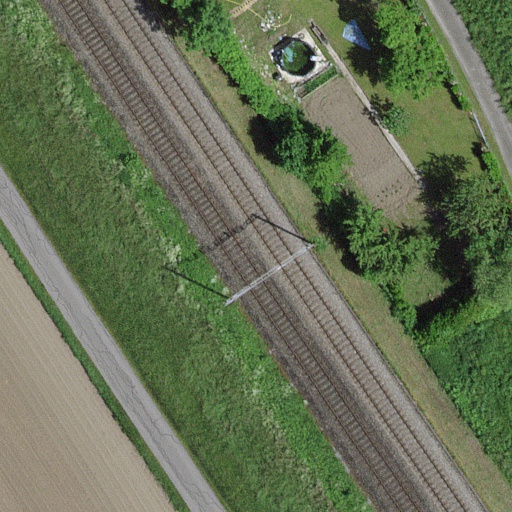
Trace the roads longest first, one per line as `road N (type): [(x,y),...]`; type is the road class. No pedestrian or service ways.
road 1 (unclassified): [(214,511),(0,194)]
road 2 (unclassified): [(511,147),(438,0)]
